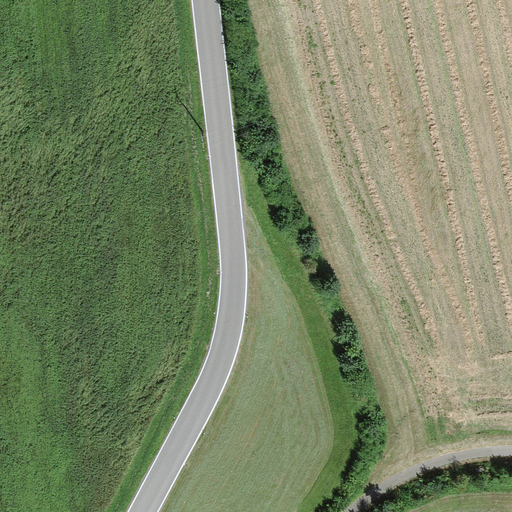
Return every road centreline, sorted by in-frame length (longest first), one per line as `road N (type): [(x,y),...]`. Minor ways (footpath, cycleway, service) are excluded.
road 1 (tertiary): [(143,511),(214,377),(233,304),(206,0)]
road 2 (track): [(347,511),(432,462),(511,448)]
